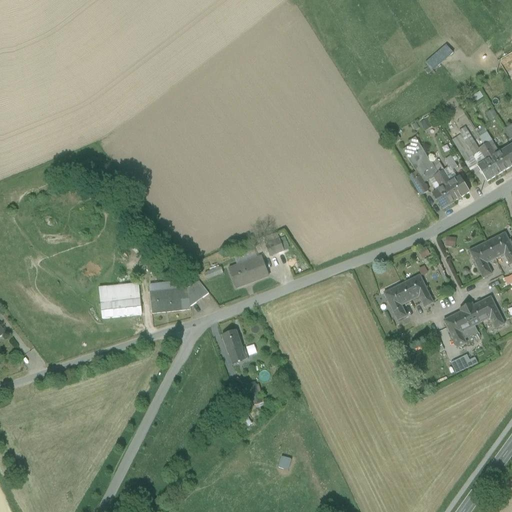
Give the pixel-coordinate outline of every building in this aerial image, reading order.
[(445,46),(430,59),(432,61),(427,65),(429,68),(432,71),(452,54),(445,46)] [(511,52),(499,60),(507,75),(511,72),(511,52)] [(435,75),(432,71),(429,68),(425,72),(431,79),(435,75)] [(465,92),(468,97),(476,92),(473,87),(465,92)] [(486,115),(489,122),(498,117),(494,111),(486,115)] [(421,124),(426,132),(434,127),(429,119),(421,124)] [(511,125),(503,130),(509,140),(511,138),(511,125)] [(452,141),(457,148),(465,143),(472,139),(465,129),(459,133),(461,136),(452,141)] [(388,142),(391,148),(402,142),(398,136),(388,142)] [(489,137),(481,142),(484,147),(489,144),(492,141),(489,137)] [(434,177),(439,174),(432,164),(431,165),(415,139),(409,143),(412,146),(407,149),(412,158),(410,159),(422,178),(425,176),(434,178),(434,177)] [(474,157),(481,153),(479,150),(472,139),(465,143),(474,157)] [(474,157),(465,143),(457,148),(457,149),(466,162),(474,157)] [(511,166),(511,163),(504,150),(496,155),(489,144),(484,147),(501,174),(511,166)] [(501,174),(484,147),(479,150),(481,153),(486,162),(478,167),(487,182),(501,174)] [(428,181),(436,192),(441,189),(434,178),(425,176),(422,178),(410,159),(412,158),(407,149),(403,151),(417,173),(419,178),(423,184),(428,181)] [(486,162),(481,153),(474,157),(466,162),(465,163),(470,172),(478,167),(486,162)] [(451,157),(445,161),(449,168),(451,171),(457,167),(451,157)] [(432,164),(439,174),(444,171),(438,161),(432,164)] [(456,179),(451,171),(449,168),(444,171),(451,182),(456,179)] [(446,186),(451,182),(444,171),(439,174),(446,186)] [(417,173),(410,178),(412,182),(419,178),(417,173)] [(434,177),(434,178),(441,189),(446,186),(439,174),(434,177)] [(451,182),(446,186),(456,201),(469,193),(459,177),(456,179),(451,182)] [(423,184),(419,178),(412,182),(421,196),(428,192),(423,184)] [(446,186),(441,189),(436,192),(432,194),(442,210),(456,201),(446,186)] [(276,234),(263,239),(269,256),(283,251),(276,234)] [(511,248),(505,234),(487,243),(495,260),(504,255),(510,266),(511,265),(511,248)] [(487,243),(469,252),(483,280),(492,275),(487,264),(495,260),(487,243)] [(149,249),(144,256),(152,261),(157,255),(149,249)] [(239,267),(259,259),(256,250),(235,257),(239,267)] [(162,257),(157,264),(161,268),(166,261),(162,257)] [(239,267),(229,270),(236,289),(267,277),(261,259),(259,259),(239,267)] [(425,267),(419,269),(422,275),(428,273),(425,267)] [(205,275),(207,281),(224,275),(221,269),(205,275)] [(420,277),(402,286),(410,303),(419,298),(424,309),(433,304),(420,277)] [(499,287),(501,293),(511,288),(511,287),(509,282),(499,287)] [(156,294),(178,291),(177,283),(155,285),(156,294)] [(199,283),(188,290),(190,308),(209,295),(199,283)] [(139,285),(99,289),(101,305),(140,301),(139,285)] [(402,286),(384,295),(398,322),(407,318),(401,307),(410,303),(402,286)] [(178,291),(156,294),(150,294),(152,315),(191,311),(190,308),(188,290),(178,291)] [(473,307),(476,314),(481,324),(490,319),(495,330),(505,326),(491,298),(473,307)] [(140,301),(101,305),(103,320),(142,316),(140,301)] [(472,304),(459,310),(461,313),(465,320),(476,314),(473,307),(472,304)] [(461,313),(444,322),(457,349),(466,345),(464,340),(461,334),(474,327),(481,324),(476,314),(465,320),(461,313)] [(474,327),(461,334),(464,340),(477,334),(474,327)] [(236,332),(221,338),(227,354),(228,354),(237,350),(242,349),(236,332)] [(243,348),(242,349),(237,350),(241,359),(246,357),(243,348)] [(237,350),(228,354),(232,363),(241,359),(237,350)] [(467,356),(461,359),(467,370),(472,367),(467,356)] [(456,375),(467,370),(461,359),(451,364),(456,375)] [(247,386),(251,397),(259,394),(256,383),(247,386)] [(252,405),(254,411),(267,406),(265,400),(252,405)] [(262,442),(268,453),(281,445),(276,435),(262,442)] [(281,456),(279,468),(290,471),(293,459),(281,456)]
